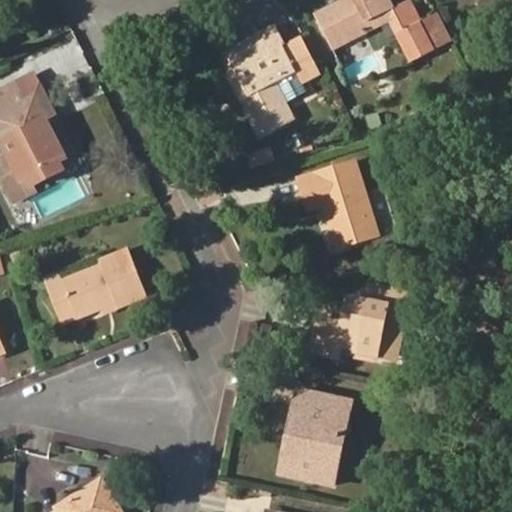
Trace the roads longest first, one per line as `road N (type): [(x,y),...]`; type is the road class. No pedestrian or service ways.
road 1 (residential): [(182,180),(212,254),(217,303),(208,359),(161,432)]
road 2 (residential): [(182,180),(102,31)]
road 3 (residential): [(0,424),(99,412),(161,432)]
